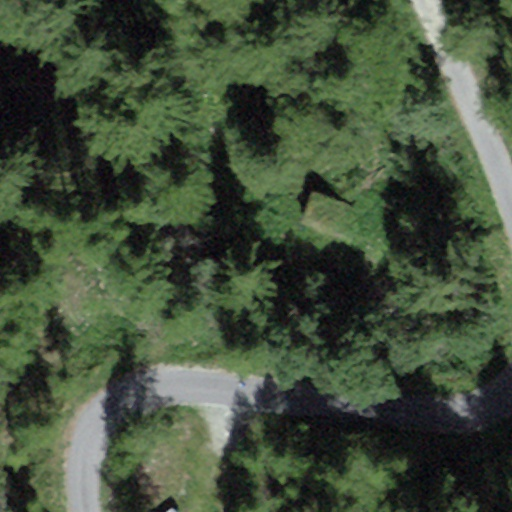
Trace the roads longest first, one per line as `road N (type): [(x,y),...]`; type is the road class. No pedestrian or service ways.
road 1 (track): [(82,511),(74,476),(99,418),(164,385),(414,425),(485,422),(511,405)]
road 2 (track): [(511,204),(424,0)]
